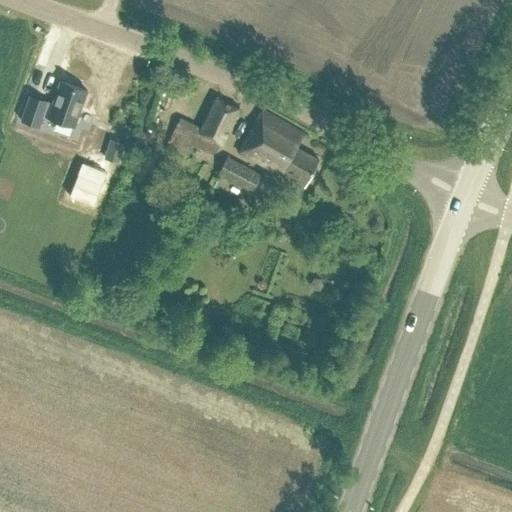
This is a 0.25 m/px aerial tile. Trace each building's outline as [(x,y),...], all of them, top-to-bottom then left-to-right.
[(73,124),(86,87),(58,77),(50,99),(28,91),(18,118),(37,125),(41,113),(73,124)] [(218,95),(198,132),(179,121),(170,138),(193,151),(196,145),(217,156),(243,108),(218,95)] [(303,183),(317,156),(295,144),(301,132),(259,108),(237,148),(303,183)] [(138,128),(132,144),(141,148),(148,132),(138,128)] [(110,138),(105,157),(117,161),(123,142),(110,138)] [(228,156),(218,173),(253,191),(262,175),(228,156)]
